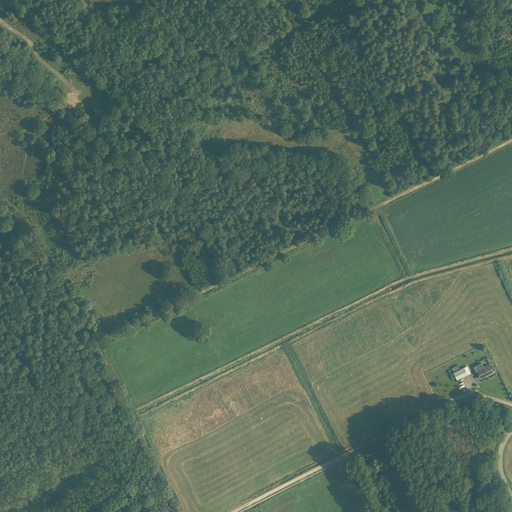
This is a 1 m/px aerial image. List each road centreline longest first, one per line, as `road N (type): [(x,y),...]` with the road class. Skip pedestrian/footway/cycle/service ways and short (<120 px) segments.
road 1 (track): [(98,343),(511,142)]
road 2 (track): [(232,511),(464,395)]
road 3 (track): [(98,343),(184,511)]
road 4 (track): [(32,231),(98,343)]
